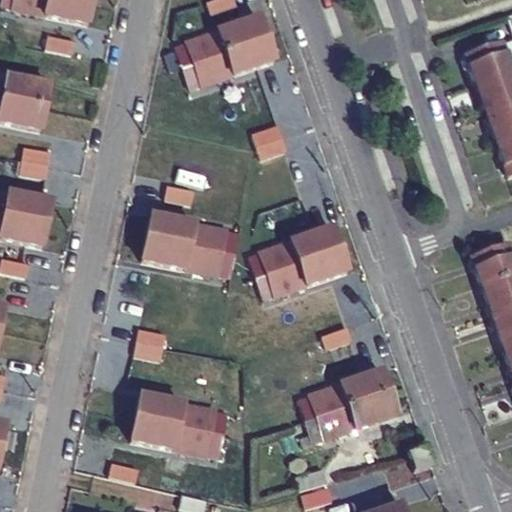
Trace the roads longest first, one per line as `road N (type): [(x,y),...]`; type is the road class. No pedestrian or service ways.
road 1 (residential): [(142,0),(37,511)]
road 2 (residential): [(394,255),(482,511)]
road 3 (residential): [(305,0),(394,255)]
road 4 (residential): [(511,215),(394,255)]
